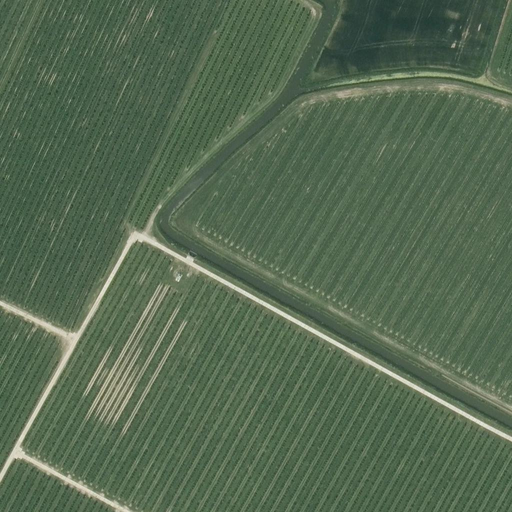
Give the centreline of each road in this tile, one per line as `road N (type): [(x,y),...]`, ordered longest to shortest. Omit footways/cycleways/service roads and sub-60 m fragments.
road 1 (track): [(0,485),(132,236),(511,436)]
road 2 (track): [(17,453),(124,511)]
